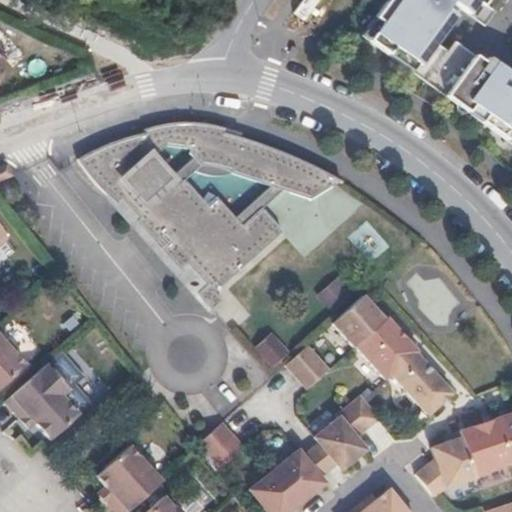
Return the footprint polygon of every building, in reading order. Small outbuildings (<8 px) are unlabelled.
[(511,75),(488,58),(484,63),(455,42),(447,52),(435,43),(460,9),(484,26),(494,12),(484,4),(486,0),(387,0),(361,36),(505,140),(511,130),(511,75)] [(178,272),(186,264),(194,274),(204,286),(198,292),(194,296),(200,302),(209,313),(219,304),(212,296),(227,283),(281,235),(260,212),(281,193),(310,201),(341,185),(307,167),(288,158),(273,152),(253,144),(223,135),(224,131),(217,129),(202,126),(195,125),(180,124),(164,126),(156,127),(142,131),(142,135),(124,139),(97,148),(74,161),(81,172),(99,192),(113,206),(118,201),(136,220),(133,223),(152,245),(162,236),(167,242),(158,250),(178,272)] [(3,164),(0,165),(0,180),(9,177),(3,164)] [(363,294),(333,321),(354,345),(356,344),(387,317),(365,293),(363,294)] [(387,317),(356,344),(386,378),(392,373),(391,372),(416,350),(418,349),(388,316),(387,317)] [(272,333),(255,347),(272,367),(289,353),(272,333)] [(3,341),(0,337),(0,385),(24,365),(15,355),(16,348),(10,341),(3,341)] [(324,373),(330,367),(319,356),(308,343),(285,364),(307,388),(324,373)] [(392,373),(429,413),(453,391),(417,351),(416,350),(391,372),(392,373)] [(69,390),(47,364),(7,401),(22,417),(27,412),(37,424),(50,439),(79,413),(63,396),(69,390)] [(337,414),(338,416),(314,436),(318,442),(336,464),(341,470),(367,449),(356,436),(380,417),(364,398),(361,395),(349,404),(337,414)] [(27,412),(22,417),(32,428),(37,424),(27,412)] [(511,413),(498,418),(511,460),(511,413)] [(511,460),(498,418),(460,431),(462,437),(463,437),(476,475),(511,463),(511,460)] [(196,450),(214,471),(242,446),(220,422),(209,432),(193,446),(196,450)] [(462,437),(460,431),(448,435),(450,441),(462,437)] [(476,475),(463,437),(462,437),(450,441),(433,447),(436,457),(416,474),(434,497),(446,487),(476,477),(475,476),(476,475)] [(336,464),(318,442),(303,454),(320,477),(336,464)] [(130,447),(95,478),(105,489),(113,497),(106,503),(113,511),(126,511),(161,482),(151,471),(153,466),(145,458),(139,457),(130,447)] [(298,448),(273,469),(300,502),(325,482),(320,477),(303,454),(298,448)] [(265,511),(288,511),(300,502),(273,469),(247,489),(265,511)] [(105,489),(99,495),(106,503),(113,497),(105,489)] [(374,503),(365,510),(366,511),(405,511),(388,491),(374,503)] [(177,511),(165,498),(148,511),(177,511)] [(361,505),(365,510),(374,503),(370,498),(361,505)] [(511,511),(511,503),(485,511),(511,511)]
